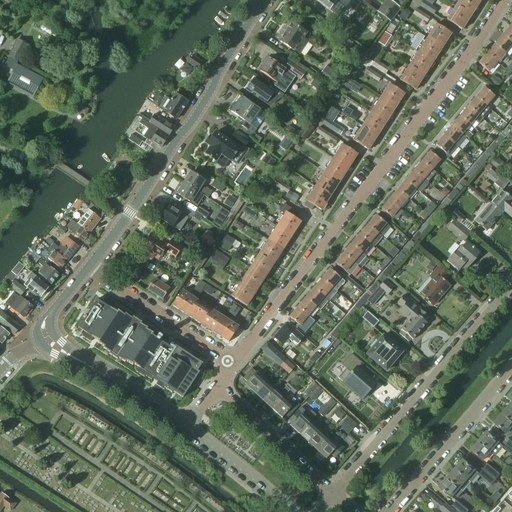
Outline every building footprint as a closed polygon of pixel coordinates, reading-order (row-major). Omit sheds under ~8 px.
[(18,0),(16,5),(24,9),(27,5),(18,0)] [(315,0),(331,11),(337,16),(348,0),(353,0),(355,1),(355,0),(315,0)] [(422,0),(419,5),(433,15),(437,9),(431,6),(434,0),(422,0)] [(480,2),(476,0),(459,0),(447,20),(462,30),(480,2)] [(405,9),(399,17),(404,21),(410,13),(405,9)] [(416,9),(412,14),(427,23),(430,17),(416,9)] [(331,11),(326,18),(342,29),(346,23),(337,16),(331,11)] [(294,50),(299,54),(308,41),(303,38),(307,33),(292,22),(279,40),(294,50)] [(422,45),(418,52),(433,62),(451,34),(436,24),(422,45)] [(511,27),(511,26),(502,35),(511,43),(511,27)] [(386,33),(379,43),(386,48),(393,37),(386,33)] [(511,43),(502,35),(494,45),(504,53),(511,43)] [(349,48),(353,43),(344,37),(340,42),(349,48)] [(494,45),(486,54),(496,62),(504,53),(494,45)] [(433,62),(418,52),(399,80),(415,90),(433,62)] [(488,72),(496,62),(486,54),(478,64),(488,72)] [(185,64),(181,70),(188,75),(192,69),(191,68),(192,66),(197,69),(201,62),(191,56),(187,62),(186,65),(185,64)] [(265,63),(260,70),(263,72),(271,78),(276,82),(274,86),(285,93),(296,77),(302,81),(303,78),(307,72),(290,60),(284,68),(278,64),(280,62),(275,58),(274,60),(269,57),(267,56),(263,61),(265,63)] [(374,60),(371,65),(385,74),(389,68),(374,60)] [(17,65),(7,83),(33,97),(43,79),(17,65)] [(340,78),(325,66),(317,76),(333,88),(340,78)] [(356,66),(352,71),(358,75),(362,70),(356,66)] [(367,68),(363,74),(378,82),(382,77),(367,68)] [(492,76),(489,81),(497,87),(500,83),(492,76)] [(268,84),(267,86),(254,77),(246,89),(259,98),(258,99),(270,107),(283,95),(268,84)] [(314,79),(310,85),(319,92),(324,86),(314,79)] [(374,106),(370,112),(386,122),(403,94),(388,84),(374,106)] [(476,97),(485,106),(494,96),(484,88),(476,97)] [(164,110),(163,111),(176,119),(187,103),(175,95),(171,100),(165,97),(159,107),(164,110)] [(239,123),(253,132),(266,113),(241,95),(235,103),(233,102),(229,109),(242,118),(239,123)] [(476,97),(468,107),(483,120),(491,110),(485,106),(476,97)] [(468,107),(460,116),(469,124),(474,119),(479,124),(483,120),(468,107)] [(352,141),(367,151),(386,122),(370,112),(361,127),(359,126),(355,132),(357,133),(352,141)] [(141,113),(139,116),(149,122),(169,135),(174,126),(154,114),(151,119),(141,113)] [(138,117),(142,119),(139,124),(148,129),(144,136),(161,147),(169,135),(149,122),(139,116),(138,117)] [(460,116),(451,126),(461,134),(469,124),(460,116)] [(326,118),(322,124),(336,133),(340,127),(326,118)] [(308,123),(297,137),(304,142),(314,128),(308,123)] [(288,125),(283,132),(294,139),(298,133),(288,125)] [(451,126),(443,135),(458,147),(466,138),(461,134),(451,126)] [(319,127),(315,132),(335,145),(338,139),(319,127)] [(230,161),(234,156),(235,156),(236,154),(235,154),(239,149),(238,148),(240,144),(244,147),(249,140),(236,131),(231,138),(232,139),(230,142),(215,132),(211,138),(209,137),(205,143),(210,147),(205,154),(209,157),(209,158),(210,159),(211,158),(215,161),(214,162),(223,169),(229,160),(230,161)] [(131,135),(128,140),(139,147),(142,141),(131,135)] [(443,135),(435,145),(450,157),(458,147),(443,135)] [(497,139),(492,144),(497,148),(501,143),(497,139)] [(357,154),(341,144),(323,173),(339,183),(357,154)] [(497,148),(492,144),(488,149),(492,153),(497,148)] [(421,161),(431,170),(439,160),(429,151),(421,161)] [(484,153),(476,163),(481,167),(489,157),(484,153)] [(268,155),(263,163),(271,168),(276,161),(268,155)] [(421,161),(413,171),(423,179),(427,183),(435,173),(431,170),(421,161)] [(485,162),(481,167),(497,180),(494,183),(502,190),(509,181),(485,162)] [(481,167),(476,163),(469,172),(474,175),(481,167)] [(202,194),(207,198),(212,191),(206,187),(205,188),(201,186),(205,180),(191,171),(184,182),(201,193),(202,194)] [(413,171),(405,180),(415,189),(419,193),(427,183),(423,179),(413,171)] [(339,183),(323,173),(302,206),(310,211),(314,206),(321,211),(339,183)] [(463,179),(454,189),(458,193),(467,182),(463,179)] [(214,180),(211,186),(221,192),(225,187),(214,180)] [(405,180),(397,189),(407,198),(415,189),(405,180)] [(184,182),(177,193),(190,202),(194,204),(200,194),(201,193),(184,182)] [(291,189),(283,184),(280,189),(287,194),(291,189)] [(397,189),(389,199),(399,207),(407,198),(397,189)] [(490,204),(501,213),(504,210),(511,216),(511,214),(511,202),(511,200),(511,198),(502,190),(490,204)] [(229,196),(224,203),(231,208),(236,200),(229,196)] [(240,196),(236,201),(242,205),(245,200),(240,196)] [(78,200),(77,200),(77,201),(81,204),(80,206),(86,210),(87,208),(90,205),(84,200),(84,201),(82,199),(78,200)] [(390,217),(399,207),(389,199),(380,209),(390,217)] [(438,208),(442,212),(450,202),(446,199),(438,208)] [(236,201),(232,208),(237,211),(242,205),(236,201)] [(279,211),(284,214),(266,240),(282,250),(300,222),(295,219),(298,214),(283,204),(279,211)] [(486,231),(501,213),(490,204),(475,221),(486,231)] [(169,205),(160,218),(172,225),(168,231),(175,235),(178,230),(180,231),(188,219),(189,219),(191,217),(192,218),(195,214),(185,207),(181,212),(169,205)] [(198,207),(195,212),(205,218),(208,213),(198,207)] [(245,207),(242,212),(246,215),(250,210),(245,207)] [(447,214),(454,219),(460,224),(465,218),(453,207),(447,214)] [(237,211),(232,208),(228,213),(234,217),(237,211)] [(442,212),(438,208),(430,217),(434,221),(442,212)] [(71,221),(76,225),(88,235),(100,220),(87,210),(78,223),(73,219),(71,221)] [(367,224),(381,237),(390,227),(375,215),(367,224)] [(430,217),(422,227),(426,231),(434,221),(430,217)] [(460,224),(454,219),(446,228),(463,243),(471,234),(460,224)] [(236,221),(232,226),(240,230),(243,226),(236,221)] [(367,224),(359,234),(373,246),(381,237),(367,224)] [(88,235),(76,225),(70,232),(83,242),(88,235)] [(422,235),(426,231),(422,227),(417,232),(422,235)] [(219,229),(209,243),(214,246),(224,232),(219,229)] [(151,232),(141,247),(146,250),(143,254),(151,259),(153,255),(158,258),(164,249),(176,257),(180,251),(183,253),(186,249),(163,233),(159,238),(151,232)] [(351,243),(361,252),(365,256),(373,246),(359,234),(351,243)] [(226,235),(222,241),(230,247),(235,240),(226,235)] [(47,238),(44,243),(50,248),(49,249),(66,262),(77,248),(65,238),(62,243),(60,245),(57,248),(52,244),(53,243),(47,238)] [(253,261),(248,268),(264,278),(282,250),(266,240),(253,261)] [(410,240),(400,253),(404,256),(414,244),(410,240)] [(230,247),(222,241),(220,245),(228,251),(230,247)] [(214,246),(209,243),(189,273),(195,276),(214,246)] [(343,253),(352,261),(361,252),(351,243),(343,253)] [(459,246),(448,260),(451,262),(462,272),(478,253),(467,244),(463,249),(459,246)] [(66,262),(49,249),(41,258),(52,267),(54,264),(60,269),(66,262)] [(216,250),(208,262),(222,271),(229,259),(216,250)] [(352,261),(343,253),(334,263),(349,275),(357,265),(352,261)] [(404,256),(400,253),(396,257),(400,261),(404,256)] [(43,268),(38,274),(39,275),(38,277),(45,283),(46,281),(50,285),(58,276),(46,265),(42,261),(39,264),(43,268)] [(390,265),(382,275),(386,278),(394,268),(390,265)] [(448,275),(438,266),(429,276),(433,279),(420,294),(433,305),(450,286),(444,280),(448,275)] [(264,278),(248,268),(230,296),(246,306),(264,278)] [(321,279),(331,287),(335,291),(344,281),(329,269),(321,279)] [(9,281),(6,285),(20,296),(25,290),(27,288),(34,294),(35,293),(40,297),(48,288),(31,273),(26,280),(27,281),(24,284),(22,287),(15,282),(13,284),(9,281)] [(386,278),(382,275),(377,279),(381,283),(384,279),(386,278)] [(153,279),(147,289),(161,299),(164,294),(169,297),(176,287),(170,284),(167,288),(153,279)] [(321,279),(313,288),(323,296),(331,287),(321,279)] [(385,279),(378,287),(388,295),(394,288),(385,279)] [(200,280),(196,286),(202,290),(206,284),(200,280)] [(376,281),(365,294),(369,298),(380,285),(376,281)] [(207,285),(203,291),(211,295),(214,290),(207,285)] [(313,288),(305,297),(315,306),(323,296),(313,288)] [(209,309),(181,291),(171,306),(200,324),(209,309)] [(32,308),(14,293),(5,304),(23,319),(32,308)] [(397,303),(402,307),(398,311),(404,316),(409,320),(401,330),(401,331),(399,334),(408,342),(411,339),(412,340),(427,323),(425,322),(429,318),(420,310),(421,308),(409,298),(408,300),(403,295),(397,303)] [(305,297),(297,307),(307,315),(315,306),(305,297)] [(363,297),(354,307),(358,310),(366,301),(367,300),(363,297)] [(87,318),(76,334),(90,343),(93,339),(98,342),(97,344),(104,349),(104,350),(110,354),(109,355),(117,360),(118,359),(125,363),(126,362),(133,367),(134,365),(139,368),(136,372),(144,378),(145,376),(152,380),(152,381),(153,379),(158,382),(156,385),(165,391),(166,389),(172,394),(173,392),(182,398),(183,398),(183,397),(182,397),(188,388),(188,389),(189,388),(188,388),(190,385),(191,385),(193,381),(198,373),(199,373),(199,372),(197,371),(202,364),(197,360),(191,356),(180,349),(180,348),(160,335),(157,340),(152,337),(153,335),(152,334),(146,331),(147,329),(140,325),(141,324),(133,318),(132,320),(126,316),(125,317),(118,312),(117,314),(111,311),(114,306),(105,300),(92,321),(87,318)] [(226,300),(223,305),(228,308),(231,303),(226,300)] [(307,315),(297,307),(288,317),(298,325),(307,315)] [(358,310),(354,307),(350,312),(354,315),(358,310)] [(209,309),(200,324),(228,342),(238,328),(233,325),(235,322),(229,319),(227,321),(209,309)] [(0,324),(13,335),(20,327),(0,311),(0,324)] [(362,318),(373,328),(378,321),(367,312),(362,318)] [(342,320),(338,326),(342,329),(346,324),(342,320)] [(0,342),(2,344),(9,335),(0,326),(0,342)] [(303,337),(295,330),(291,334),(283,326),(273,337),(282,345),(287,339),(293,344),(296,340),(299,342),(303,337)] [(342,329),(338,326),(334,330),(338,334),(342,329)] [(372,348),(366,355),(386,371),(392,364),(391,363),(395,358),(396,359),(402,352),(383,336),(377,342),(375,340),(370,347),(372,348)] [(326,340),(322,345),(326,348),(330,343),(326,340)] [(267,341),(261,348),(279,366),(286,359),(267,341)] [(315,352),(309,359),(314,363),(320,356),(315,352)] [(345,369),(338,378),(352,391),(353,391),(355,389),(364,397),(375,384),(370,379),(361,371),(365,366),(351,354),(341,365),(345,369)] [(287,358),(276,369),(280,373),(291,362),(287,358)] [(251,369),(243,378),(247,382),(245,384),(254,393),(265,381),(251,369)] [(254,393),(263,401),(274,390),(265,381),(254,393)] [(290,391),(294,385),(289,381),(285,386),(290,391)] [(308,397),(318,386),(313,382),(303,393),(308,397)] [(298,389),(294,385),(290,391),(294,394),(298,389)] [(323,391),(318,386),(308,397),(313,401),(323,391)] [(263,401),(272,409),(283,398),(282,397),(274,390),(263,401)] [(285,394),(282,397),(283,398),(272,409),(281,418),(292,406),(295,402),(285,394)] [(331,398),(318,412),(323,417),(336,403),(331,398)] [(511,406),(510,405),(502,414),(511,422),(511,406)] [(339,409),(335,413),(341,419),(345,414),(339,409)] [(300,414),(289,426),(299,434),(309,423),(312,420),(308,417),(306,420),(300,414)] [(511,436),(511,437),(511,436),(511,422),(502,414),(494,423),(506,433),(504,435),(502,438),(511,446),(511,436)] [(343,422),(352,430),(356,425),(347,417),(343,422)] [(348,434),(352,430),(343,422),(339,426),(348,434)] [(299,434),(308,443),(318,431),(309,423),(299,434)] [(308,443),(316,451),(327,439),(318,431),(308,443)] [(491,452),(496,456),(503,447),(504,447),(499,443),(487,433),(479,442),(491,452)] [(327,439),(316,451),(325,459),(330,454),(334,458),(342,449),(338,445),(335,447),(327,439)] [(483,461),(491,452),(479,442),(471,451),(483,461)] [(506,445),(504,447),(503,447),(511,454),(511,446),(507,443),(506,445)] [(463,460),(455,469),(471,483),(479,474),(475,470),(463,460)] [(485,467),(483,470),(495,480),(500,474),(488,464),(485,467)] [(455,469),(447,479),(459,489),(463,492),(471,483),(455,469)] [(495,480),(483,470),(481,472),(479,475),(491,485),(495,480)] [(451,498),(459,489),(447,479),(439,488),(451,498)] [(1,493),(0,494),(0,510),(3,507),(9,511),(10,511),(16,504),(1,493)] [(439,510),(444,505),(433,496),(429,500),(439,510)] [(451,506),(458,511),(467,511),(468,510),(457,500),(454,503),(451,506)] [(446,503),(440,510),(442,511),(454,511),(456,511),(446,503)]
